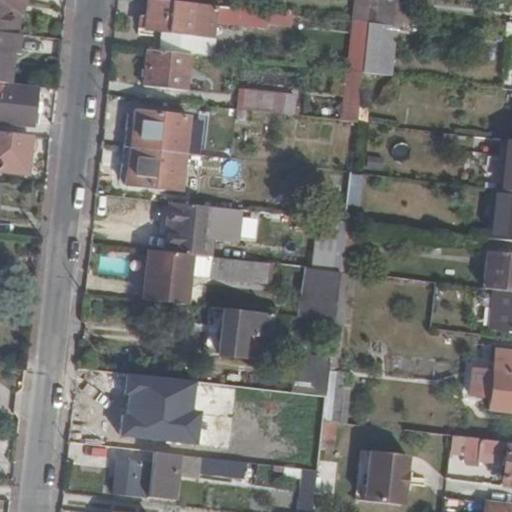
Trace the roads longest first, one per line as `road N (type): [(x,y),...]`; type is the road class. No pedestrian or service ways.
road 1 (residential): [(89,0),(32,511)]
road 2 (unknown): [(53,326),(200,348),(221,316)]
